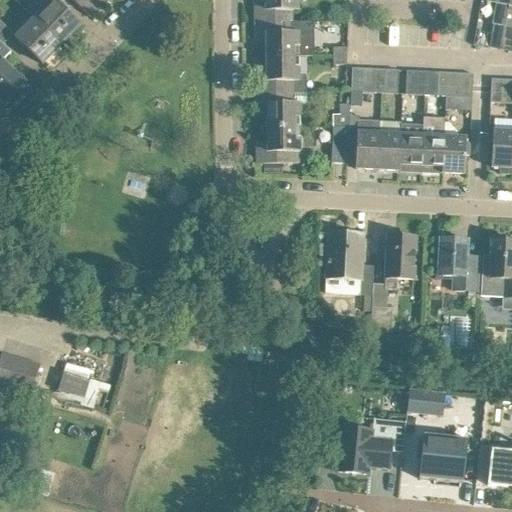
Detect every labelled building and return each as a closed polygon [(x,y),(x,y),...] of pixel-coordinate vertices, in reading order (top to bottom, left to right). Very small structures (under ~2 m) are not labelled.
[(61,46),(80,27),(65,13),(52,0),(34,19),(61,46)] [(71,0),(89,17),(104,2),(102,0),(71,0)] [(297,11),(297,0),(265,0),(265,2),(254,3),(255,23),(291,22),(290,11),(297,11)] [(486,0),(486,3),(495,4),(491,25),(493,25),(505,27),(506,16),(508,7),(509,0),(486,0)] [(34,19),(15,38),(42,65),(61,46),(34,19)] [(0,42),(3,45),(13,35),(0,22),(0,42)] [(291,22),(255,23),(255,43),(266,43),(266,58),(298,58),(298,34),(291,34),(291,22)] [(504,27),(493,25),(489,48),(500,51),(504,27)] [(500,51),(511,53),(511,51),(511,28),(504,27),(500,51)] [(25,83),(10,69),(2,61),(10,52),(3,45),(0,42),(0,98),(5,103),(9,99),(13,104),(24,93),(19,89),(25,83)] [(333,57),(346,57),(347,49),(333,49),(333,57)] [(333,57),(333,66),(346,66),(346,57),(333,57)] [(298,76),(298,58),(266,58),(266,73),(255,73),(255,94),(292,93),(306,93),(306,76),(298,76)] [(352,69),(350,93),(362,93),(363,70),(352,69)] [(374,94),(375,70),(363,70),(362,93),(374,94)] [(374,94),(381,94),(385,95),(386,71),(375,70),(374,94)] [(398,71),(386,71),(385,95),(397,95),(398,71)] [(418,72),(406,72),(405,92),(405,96),(417,96),(418,72)] [(430,73),(418,72),(417,96),(429,97),(430,73)] [(449,74),(438,73),(437,93),(437,97),(448,98),(449,74)] [(449,74),(448,98),(460,98),(461,74),(449,74)] [(460,98),(472,99),(473,75),(461,74),(460,98)] [(503,80),(491,80),(490,104),(501,104),(503,80)] [(511,80),(503,80),(501,104),(511,104),(511,80)] [(292,105),(292,93),(255,94),(256,114),(266,114),(267,129),(299,128),(299,104),(292,105)] [(332,128),(336,128),(349,128),(349,116),(332,116),(332,128)] [(379,122),(359,121),(359,117),(350,117),(350,116),(349,116),(349,128),(348,144),(356,145),(355,170),(377,171),(379,122)] [(422,136),(420,173),(442,174),(444,137),(445,123),(445,119),(444,119),(423,118),(422,124),(422,136)] [(380,122),(379,122),(377,171),(399,172),(400,135),(379,134),(380,122)] [(400,135),(399,172),(420,173),(422,136),(422,124),(401,123),(400,135)] [(444,137),(442,174),(464,175),(465,156),(469,157),(469,144),(465,144),(466,139),(457,138),(457,132),(450,123),(445,123),(444,137)] [(299,132),(299,128),(267,129),(267,144),(256,144),(256,165),(298,164),(298,152),(299,152),(299,132)] [(332,128),(331,163),(347,164),(348,144),(349,128),(336,128),(332,128)] [(511,169),(511,132),(492,132),(491,168),(499,169),(499,175),(511,176),(511,169)] [(339,295),(359,296),(372,297),(373,267),(361,267),(362,236),(328,234),(326,278),(340,279),(339,295)] [(414,258),(415,239),(387,237),(386,257),(384,290),(396,291),(396,280),(413,281),(414,258)] [(439,240),(437,277),(453,278),(452,292),(472,293),(471,308),(476,309),(478,264),(466,263),(467,241),(439,240)] [(511,243),(490,242),(490,257),(482,257),(480,298),(511,299),(511,243)] [(390,333),(391,332),(392,310),(372,308),(370,332),(390,333)] [(40,366),(2,354),(0,359),(0,388),(30,397),(40,366)] [(62,399),(84,402),(87,377),(65,374),(62,399)] [(409,391),(406,414),(422,416),(442,418),(445,395),(409,391)] [(392,441),(371,439),(372,431),(342,428),(337,473),(368,476),(369,468),(389,470),(392,441)] [(423,435),(418,479),(462,484),(467,440),(423,435)] [(490,454),(487,486),(511,488),(511,452),(491,450),(490,454)]
